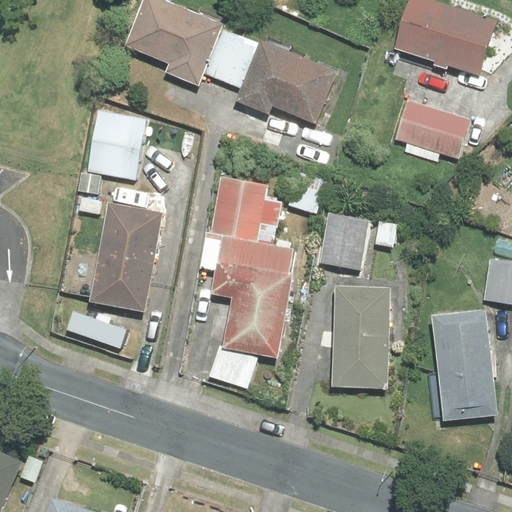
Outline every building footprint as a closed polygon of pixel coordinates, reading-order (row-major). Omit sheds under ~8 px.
[(226,28),(158,0),(146,0),(126,49),(169,68),(166,75),(200,89),(226,28)] [(498,23),(423,0),(412,0),(396,53),(481,79),(498,23)] [(340,76),(263,43),(237,104),(271,119),(275,110),(318,128),(340,76)] [(394,143),(407,147),(405,155),(444,166),(446,159),(461,163),(473,121),(407,101),(394,143)] [(100,197),(103,177),(137,183),(148,121),(98,113),(88,175),(82,174),(79,193),(100,197)] [(318,218),(331,184),(301,172),(287,206),(318,218)] [(104,199),(80,196),(77,217),(101,220),(104,199)] [(165,216),(111,206),(93,306),(147,315),(165,216)] [(373,222),(329,213),(319,265),(363,274),(373,222)] [(400,223),(379,220),(375,247),(395,251),(400,223)] [(511,263),(491,260),(484,303),(511,307),(511,263)] [(294,277),(220,263),(213,298),(233,301),(223,352),(278,363),(294,277)] [(394,291),(336,289),(333,390),(390,392),(394,291)] [(489,313),(433,318),(443,424),(500,419),(489,313)] [(1,511),(24,463),(0,451),(0,511),(1,511)] [(96,511),(53,498),(48,511),(96,511)]
